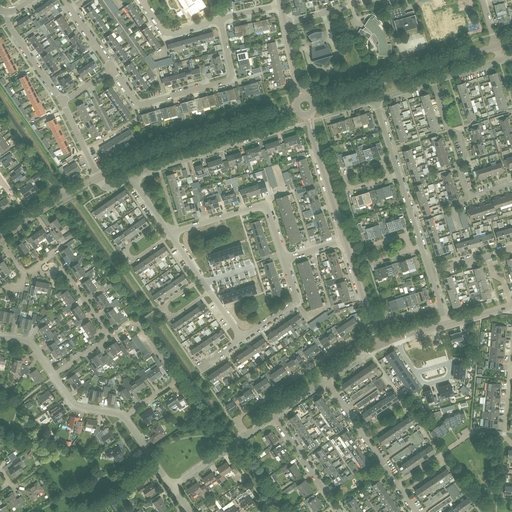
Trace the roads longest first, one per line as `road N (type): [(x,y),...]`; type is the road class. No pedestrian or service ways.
road 1 (residential): [(112,68),(138,104),(227,80),(219,19)]
road 2 (tertiary): [(97,177),(276,115)]
road 3 (residential): [(247,435),(240,415),(372,325)]
road 4 (residential): [(432,80),(446,127),(459,134),(466,192),(511,184)]
road 5 (residential): [(123,417),(174,375),(138,322),(108,337)]
road 6 (residential): [(132,177),(280,128)]
road 7 (residential): [(282,260),(263,206),(170,235)]
